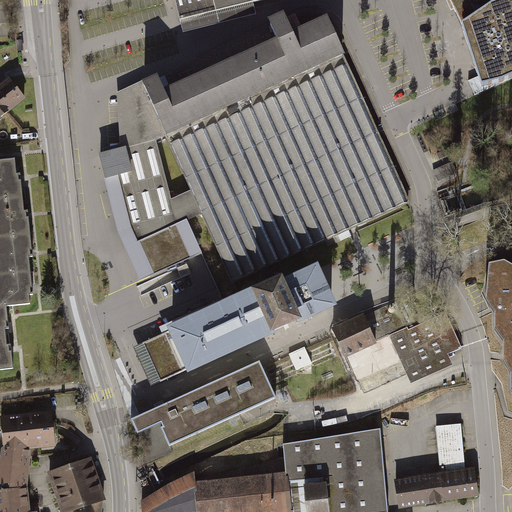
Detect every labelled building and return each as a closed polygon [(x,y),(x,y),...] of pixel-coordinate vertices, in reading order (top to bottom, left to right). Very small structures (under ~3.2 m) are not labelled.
[(175,0),(181,18),(253,0),(175,0)] [(450,0),(462,25),(494,3),(502,0),(450,0)] [(511,0),(501,0),(494,2),(462,25),(471,53),(479,76),(482,86),(503,81),(511,76),(511,0)] [(157,79),(143,85),(166,138),(191,192),(202,216),(231,281),(407,202),(341,55),(326,21),(292,36),(284,19),(274,24),(282,42),(165,95),(157,79)] [(0,115),(24,96),(7,74),(0,79),(0,115)] [(504,83),(503,81),(482,86),(479,76),(468,81),(472,89),(475,95),(504,83)] [(130,226),(152,274),(201,253),(187,222),(202,216),(191,192),(171,200),(155,143),(166,138),(143,85),(119,96),(121,148),(99,154),(105,177),(118,174),(130,226)] [(0,198),(22,196),(20,177),(20,173),(16,173),(15,158),(0,159),(0,198)] [(439,180),(458,172),(453,161),(434,169),(439,180)] [(24,210),(22,196),(0,198),(0,235),(30,233),(28,214),(28,210),(24,210)] [(32,253),(30,233),(0,235),(0,273),(30,271),(29,255),(32,255),(32,253)] [(186,264),(177,268),(182,278),(191,274),(186,264)] [(511,270),(500,264),(490,266),(487,301),(495,313),(496,331),(505,343),(504,356),(504,363),(511,375),(511,392),(511,270)] [(252,294),(166,331),(167,333),(178,358),(185,371),(185,372),(226,354),(240,348),(270,334),(301,320),(332,307),(314,268),(283,281),(252,294)] [(32,290),(30,271),(0,273),(0,305),(6,305),(11,304),(30,302),(29,294),(33,293),(32,290)] [(0,337),(6,337),(5,328),(9,327),(8,324),(6,305),(0,305),(0,337)] [(388,335),(395,349),(404,372),(410,385),(454,365),(450,355),(463,350),(446,312),(408,329),(407,327),(388,335)] [(364,313),(332,328),(345,357),(377,343),(364,313)] [(167,333),(142,344),(160,383),(185,372),(167,333)] [(7,344),(6,337),(0,337),(0,368),(13,367),(11,349),(11,344),(7,344)] [(290,355),(296,370),(311,364),(304,348),(290,355)] [(168,448),(276,399),(259,362),(131,420),(137,435),(160,425),(161,429),(160,429),(168,448)] [(57,449),(52,412),(1,419),(4,449),(0,478),(0,511),(31,511),(28,489),(31,452),(57,449)] [(442,468),(397,473),(400,502),(481,493),(477,462),(467,463),(462,420),(437,423),(442,468)] [(390,511),(382,426),(284,435),(286,462),(196,469),(196,468),(142,492),(143,511),(390,511)] [(387,455),(396,455),(395,443),(387,443),(387,455)] [(103,511),(104,504),(90,461),(50,474),(62,511),(103,511)]
